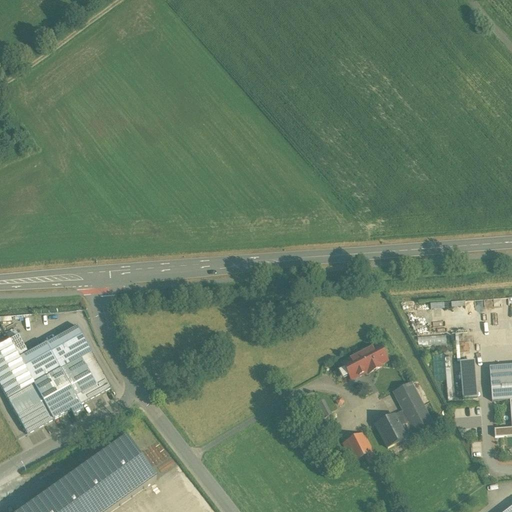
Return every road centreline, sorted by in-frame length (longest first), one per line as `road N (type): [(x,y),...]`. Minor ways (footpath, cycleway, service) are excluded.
road 1 (secondary): [(96,275),(511,242)]
road 2 (unclassified): [(0,475),(143,396)]
road 3 (track): [(0,88),(121,0)]
road 4 (unclassified): [(143,396),(230,511)]
road 5 (unclassified): [(96,275),(112,340),(143,396)]
